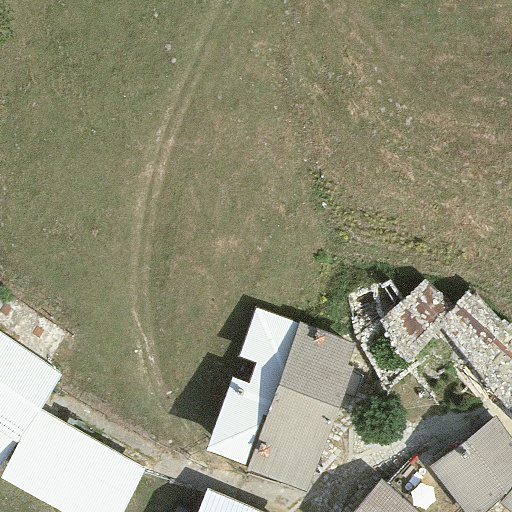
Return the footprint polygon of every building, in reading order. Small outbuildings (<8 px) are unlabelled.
[(346,352),(245,317),(227,368),(244,373),(236,396),(218,389),(191,466),(293,502),(346,352)] [(0,352),(0,453),(47,385),(0,352)] [(0,500),(19,511),(117,511),(136,481),(34,421),(0,477),(0,500)] [(511,471),(492,431),(421,474),(445,511),(480,511),(486,506),(511,482),(511,471)] [(511,511),(511,482),(486,506),(491,511),(511,511)] [(395,511),(370,489),(350,511),(395,511)] [(221,511),(191,499),(185,511),(221,511)]
